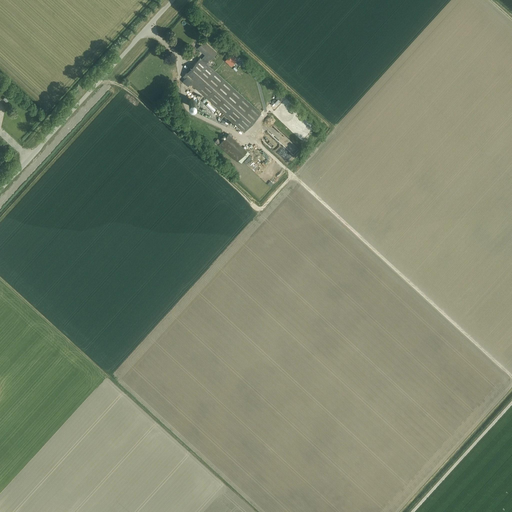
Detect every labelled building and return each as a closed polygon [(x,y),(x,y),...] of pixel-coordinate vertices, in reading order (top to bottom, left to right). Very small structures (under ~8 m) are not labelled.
[(202,60),(206,63),(210,59),(216,53),(204,41),(198,48),(206,55),(202,60)] [(231,53),(225,61),(231,66),(237,59),(231,53)] [(206,63),(202,60),(200,58),(183,77),(244,132),(261,113),(206,63)] [(181,100),(177,105),(180,108),(185,104),(181,100)] [(219,145),(237,161),(247,151),(229,134),(219,145)] [(285,160),(288,155),(285,153),(286,151),(281,147),(276,155),(285,160)]
